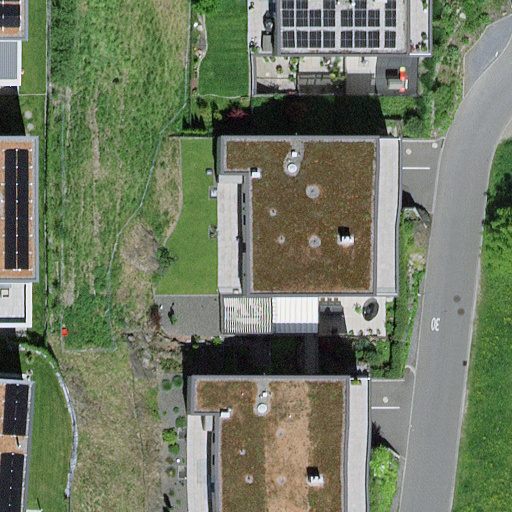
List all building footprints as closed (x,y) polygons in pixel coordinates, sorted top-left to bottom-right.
[(26,0),(0,0),(0,80),(15,81),(16,39),(26,39),(26,0)] [(273,0),(274,54),(422,57),(423,0),(273,0)] [(393,137),(218,139),(219,173),(240,173),(241,294),(393,297),(394,190),(393,137)] [(37,138),(0,138),(0,280),(37,281),(37,138)] [(360,379),(190,379),(189,414),(214,414),(214,511),(360,511),(360,431),(360,410),(360,379)] [(22,511),(32,384),(0,381),(0,511),(22,511)]
